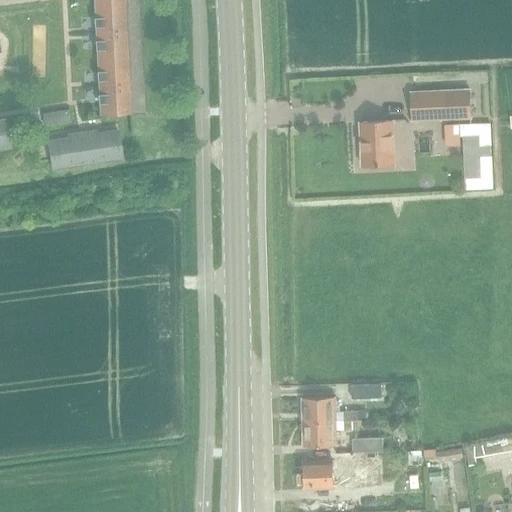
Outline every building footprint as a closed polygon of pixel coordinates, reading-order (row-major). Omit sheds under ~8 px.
[(0,0),(0,11),(2,11),(1,8),(23,4),(24,7),(43,4),(42,0),(0,0)] [(99,102),(100,114),(145,112),(139,0),(94,0),(95,16),(93,16),(93,26),(96,26),(96,39),(94,39),(94,49),(97,49),(98,70),(96,70),(96,79),(98,79),(99,93),(97,93),(97,102),(99,102)] [(470,117),(469,89),(446,90),(412,91),(413,120),(447,118),(470,117)] [(43,126),(69,122),(67,112),(42,116),(43,126)] [(7,118),(0,118),(0,149),(11,148),(7,118)] [(395,163),(393,120),(360,121),(362,165),(395,163)] [(446,124),(447,145),(460,145),(459,123),(446,124)] [(96,133),(96,130),(68,134),(68,137),(48,140),(52,168),(121,157),(117,130),(96,133)] [(352,397),(382,396),(382,382),(352,383),(352,397)] [(303,422),(337,421),(337,397),(302,398),(303,422)] [(358,428),(358,412),(345,412),(345,428),(358,428)] [(337,421),(303,422),(303,445),(338,445),(337,421)] [(383,452),(383,438),(353,438),(353,452),(383,452)] [(511,439),(498,442),(465,447),(468,467),(476,466),(475,459),(500,455),(499,449),(511,447),(511,439)] [(462,447),(437,451),(438,459),(463,455),(462,447)] [(351,487),(379,486),(378,465),(363,465),(363,457),(333,458),(333,462),(304,463),(305,490),(334,488),(333,467),(350,467),(351,487)] [(377,493),(352,493),(353,507),(378,506),(377,493)]
